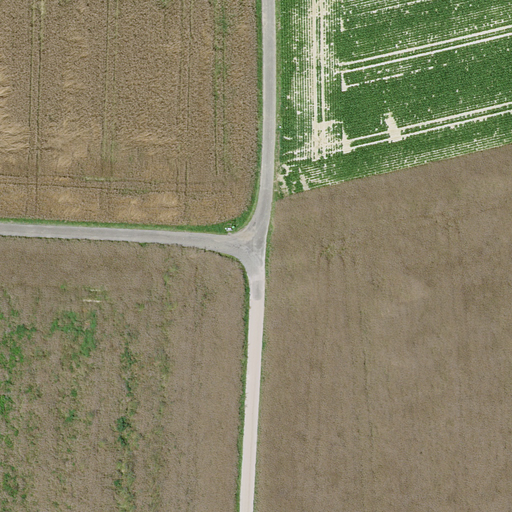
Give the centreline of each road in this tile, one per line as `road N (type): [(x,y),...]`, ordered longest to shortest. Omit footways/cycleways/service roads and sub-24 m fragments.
road 1 (track): [(0,228),(174,237),(261,251)]
road 2 (track): [(249,511),(261,251)]
road 3 (track): [(261,251),(271,154),(269,0)]
